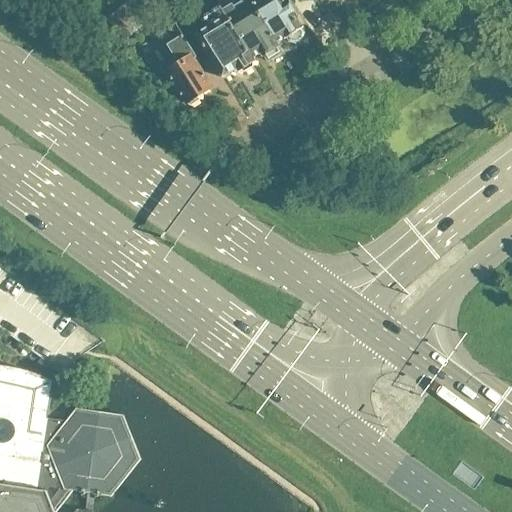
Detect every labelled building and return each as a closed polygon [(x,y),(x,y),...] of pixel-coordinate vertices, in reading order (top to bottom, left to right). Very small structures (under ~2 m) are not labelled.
[(174,3),(172,0),(159,0),(165,9),(174,3)] [(278,42),(250,0),(247,0),(235,8),(230,0),(220,6),(221,8),(253,58),(261,54),(262,55),(263,54),(268,61),(282,52),(278,45),(279,44),(278,42)] [(297,18),(287,2),(286,2),(284,0),(250,0),(278,42),(285,38),(285,39),(287,38),(289,42),(296,43),(303,39),(304,33),(302,29),(303,28),(296,18),(297,18)] [(127,37),(145,22),(128,1),(108,17),(126,38),(127,37)] [(253,58),(221,8),(206,17),(211,26),(196,36),(222,78),(227,78),(228,77),(232,74),(233,72),(237,70),(238,71),(244,72),(253,67),(254,60),(253,58)] [(191,105),(199,100),(200,94),(212,86),(195,58),(196,57),(184,37),(169,47),(178,62),(165,70),(186,103),(191,105)] [(0,328),(60,371),(98,345),(104,341),(0,265),(0,328)] [(0,511),(56,511),(63,503),(69,496),(73,491),(83,493),(90,494),(96,494),(103,495),(111,497),(141,459),(123,415),(76,408),(66,421),(47,418),(53,381),(42,376),(36,373),(31,371),(25,370),(14,367),(8,366),(2,365),(0,365),(0,511)]
